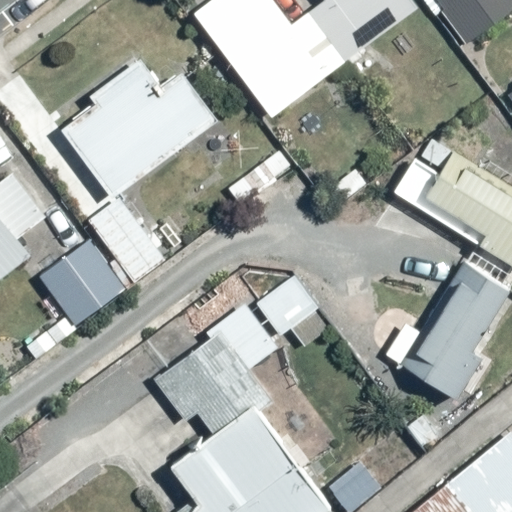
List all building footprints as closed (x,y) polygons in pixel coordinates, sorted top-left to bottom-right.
[(285,0),(213,0),(202,9),(279,115),(429,6),(424,0),(329,0),(300,20),(285,0)] [(511,0),(445,0),(473,39),(511,12),(511,0)] [(105,106),(73,129),(121,196),(229,118),(193,71),(172,89),(146,52),(92,87),(105,106)] [(482,343),(511,295),(511,177),(441,134),(403,192),(473,238),(394,355),(469,394),(496,352),(482,343)] [(161,252),(115,191),(83,214),(129,276),(161,252)] [(121,281),(84,231),(34,269),(71,319),(121,281)] [(332,323),(322,309),(295,269),(255,296),(281,336),(293,328),(302,343),(332,323)] [(188,511),(340,511),(347,507),(270,408),(283,400),(257,366),(285,345),(255,301),(216,329),(220,336),(160,376),(214,442),(178,465),(206,498),(188,511)] [(511,511),(511,434),(417,511),(511,511)]
